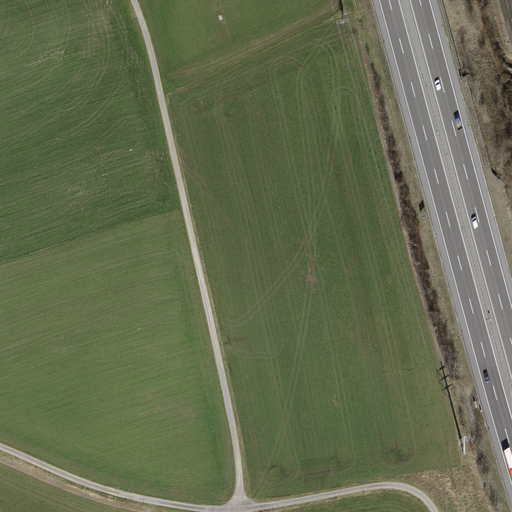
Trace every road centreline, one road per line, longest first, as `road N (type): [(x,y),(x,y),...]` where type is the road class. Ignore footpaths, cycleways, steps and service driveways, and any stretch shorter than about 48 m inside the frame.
road 1 (track): [(243,508),(169,85),(136,0)]
road 2 (motorway): [(389,0),(511,452)]
road 3 (motorway): [(511,342),(420,0)]
road 4 (track): [(0,448),(104,493),(243,508)]
road 5 (track): [(432,511),(412,492),(390,487),(243,508)]
